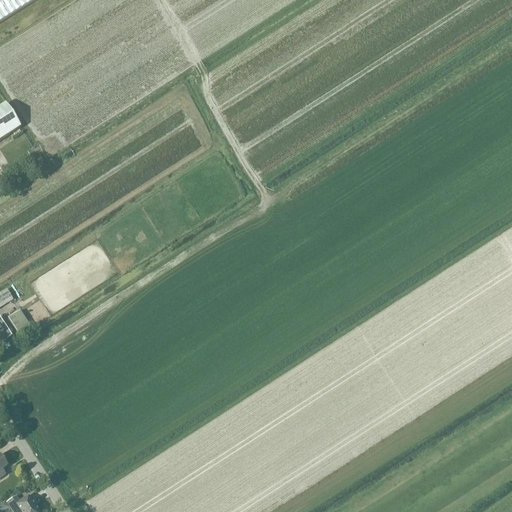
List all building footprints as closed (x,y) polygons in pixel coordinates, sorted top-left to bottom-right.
[(0,0),(0,23),(36,0),(0,0)] [(5,105),(0,108),(0,141),(21,128),(5,105)] [(13,301),(7,291),(6,291),(2,294),(8,304),(13,301)] [(18,333),(28,326),(19,312),(9,319),(18,333)] [(0,345),(11,338),(0,321),(0,345)] [(16,511),(18,511),(37,511),(28,497),(19,503),(16,498),(6,504),(9,509),(11,511),(16,511)] [(3,511),(9,509),(6,504),(5,503),(0,505),(0,511),(3,511)]
